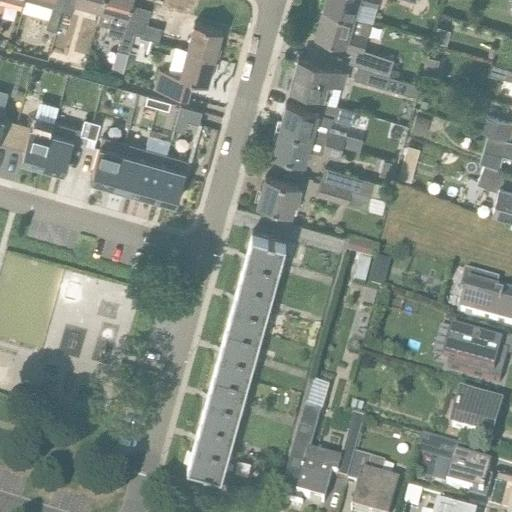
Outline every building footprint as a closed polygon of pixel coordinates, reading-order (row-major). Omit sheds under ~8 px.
[(26,0),(52,7),(49,19),(46,29),(56,31),(64,0),(26,0)] [(64,0),(56,31),(53,42),(70,47),(78,17),(97,22),(100,10),(102,0),(64,0)] [(97,22),(97,23),(109,26),(107,34),(120,38),(117,49),(128,52),(134,33),(140,7),(131,5),(131,0),(102,0),(100,10),(97,22)] [(324,0),(323,6),(355,16),(359,1),(374,6),(376,6),(377,0),(324,0)] [(323,6),(315,34),(334,40),(334,42),(353,48),(363,51),(363,50),(371,21),(369,20),(355,16),(323,6)] [(140,7),(134,33),(143,36),(142,37),(158,41),(161,29),(146,25),(151,10),(140,7)] [(194,22),(186,49),(214,58),(222,30),(194,22)] [(437,27),(432,41),(446,45),(450,31),(437,27)] [(159,69),(155,87),(174,92),(187,95),(187,94),(191,79),(207,84),(214,58),(186,49),(178,75),(169,72),(159,69)] [(366,51),(361,68),(388,76),(397,78),(399,71),(390,68),(393,59),(366,51)] [(427,56),(421,78),(432,81),(438,59),(427,56)] [(297,58),(290,86),(325,96),(328,83),(343,87),(348,72),(297,58)] [(357,66),(353,79),(415,97),(418,84),(397,78),(388,76),(361,68),(357,66)] [(511,68),(504,66),(500,77),(511,80),(511,75),(511,68)] [(147,96),(145,104),(157,107),(159,99),(147,96)] [(159,99),(157,107),(168,110),(171,102),(159,99)] [(281,117),(278,129),(343,147),(344,144),(346,134),(329,130),(332,119),(351,125),(355,111),(313,99),(310,109),(285,103),(281,117)] [(180,105),(173,129),(185,132),(188,121),(198,124),(202,111),(180,105)] [(0,106),(0,143),(10,146),(17,121),(4,118),(7,108),(0,106)] [(511,124),(480,113),(475,129),(487,133),(498,137),(503,139),(509,140),(511,130),(511,124)] [(416,115),(411,131),(425,136),(430,119),(416,115)] [(17,121),(10,146),(23,150),(20,160),(42,166),(55,122),(33,116),(30,125),(17,121)] [(85,119),(80,134),(88,137),(93,121),(85,119)] [(93,121),(88,137),(95,139),(99,123),(93,121)] [(55,122),(42,166),(64,172),(76,128),(55,122)] [(278,129),(271,153),(305,163),(309,150),(340,159),(343,147),(278,129)] [(487,133),(482,150),(484,151),(499,155),(511,158),(511,141),(509,140),(503,139),(498,137),(487,133)] [(103,135),(90,180),(112,186),(124,141),(103,135)] [(124,141),(112,186),(133,192),(146,148),(124,141)] [(415,159),(419,147),(406,144),(403,155),(415,159)] [(146,148),(133,192),(154,198),(167,154),(146,148)] [(167,154),(154,198),(175,204),(188,160),(167,154)] [(511,175),(484,164),(476,183),(497,191),(492,210),(503,213),(511,215),(511,175)] [(324,168),(320,181),(370,195),(374,182),(324,168)] [(265,176),(257,203),(292,213),(300,186),(265,176)] [(320,181),(316,195),(367,209),(370,195),(320,181)] [(252,231),(247,247),(251,248),(280,256),(284,240),(252,231)] [(352,239),(351,251),(374,255),(375,243),(352,239)] [(251,248),(247,264),(275,272),(280,256),(251,248)] [(368,285),(369,281),(372,269),(374,262),(363,259),(357,282),(368,285)] [(242,267),(239,278),(271,287),(275,272),(247,264),(245,268),(242,267)] [(372,269),(369,281),(385,285),(387,277),(382,272),(372,269)] [(466,271),(461,289),(467,291),(461,311),(478,316),(511,325),(511,296),(493,291),(496,279),(476,274),(466,271)] [(239,278),(236,288),(240,289),(238,295),(267,303),(271,287),(239,278)] [(230,308),(230,309),(263,318),(267,303),(238,295),(234,309),(230,308)] [(387,304),(375,346),(394,352),(397,340),(392,339),(397,319),(402,321),(406,309),(387,304)] [(230,309),(226,324),(258,333),(263,318),(230,309)] [(443,361),(448,362),(447,368),(500,383),(507,357),(507,355),(499,353),(502,344),(496,342),(498,335),(498,333),(460,323),(457,332),(451,330),(443,361)] [(226,324),(222,339),(226,341),(254,349),(258,333),(226,324)] [(226,341),(221,356),(250,364),(254,349),(226,341)] [(216,360),(213,370),(246,379),(250,364),(221,356),(220,361),(216,360)] [(213,370),(209,386),(241,395),(246,379),(213,370)] [(213,387),(209,402),(237,410),(241,395),(209,386),(213,387)] [(458,397),(448,430),(490,441),(499,408),(475,401),(458,397)] [(203,406),(200,416),(233,425),(237,410),(209,402),(207,408),(203,406)] [(352,402),(349,412),(360,415),(363,405),(352,402)] [(286,474),(283,483),(284,483),(290,485),(285,500),(297,503),(299,496),(323,503),(331,475),(346,480),(364,419),(352,415),(339,462),(308,453),(310,447),(315,433),(320,414),(304,410),(299,428),(289,463),(286,474)] [(200,416),(197,427),(201,428),(200,433),(229,441),(233,425),(200,416)] [(364,419),(346,480),(358,483),(351,507),(367,511),(387,511),(395,484),(379,480),(384,463),(371,459),(371,458),(354,454),(364,419)] [(200,433),(196,448),(224,456),(229,441),(200,433)] [(422,436),(417,455),(438,461),(451,465),(446,484),(470,491),(469,496),(485,500),(491,479),(486,478),(489,467),(463,459),(466,448),(443,442),(422,436)] [(192,447),(187,464),(220,473),(224,456),(196,448),(192,447)] [(278,470),(267,467),(263,482),(273,485),(278,470)]
